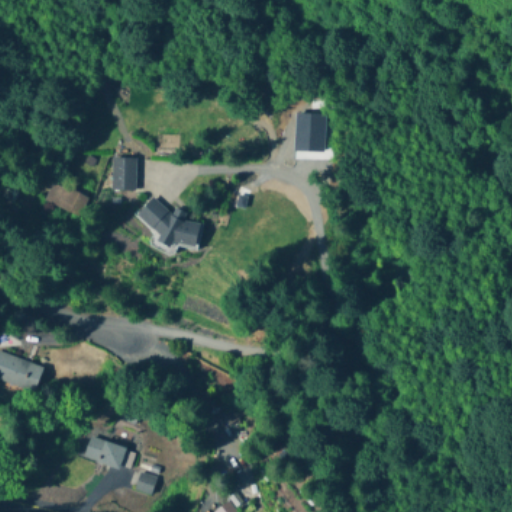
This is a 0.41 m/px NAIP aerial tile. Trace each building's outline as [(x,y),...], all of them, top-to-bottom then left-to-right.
[(112,192),(136,192),(136,159),(112,159),(112,192)] [(42,205),(80,219),(88,199),(50,184),(42,205)] [(184,222),(186,212),(144,205),(141,226),(161,229),(159,245),(197,251),(201,225),(184,222)] [(43,368),(0,354),(0,383),(34,395),(43,368)] [(127,474),(134,454),(89,438),(82,457),(127,474)] [(155,478),(140,474),(135,491),(150,495),(155,478)]
